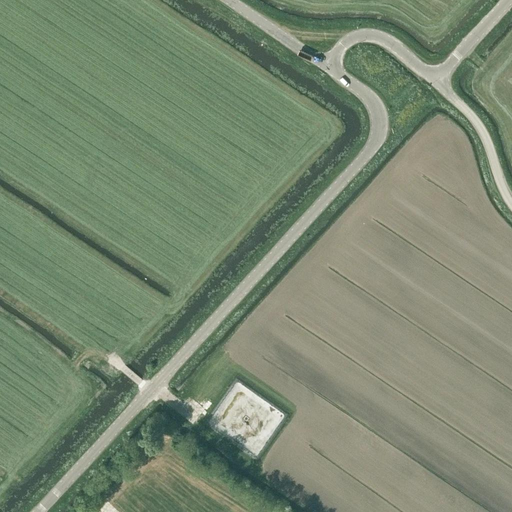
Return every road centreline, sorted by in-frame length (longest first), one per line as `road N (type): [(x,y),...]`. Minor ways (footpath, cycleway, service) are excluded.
road 1 (tertiary): [(39,511),(370,149),(376,113),(366,95),(326,66)]
road 2 (unclassified): [(511,204),(472,113),(434,80)]
road 3 (secondary): [(434,80),(375,35),(347,42),(326,66)]
